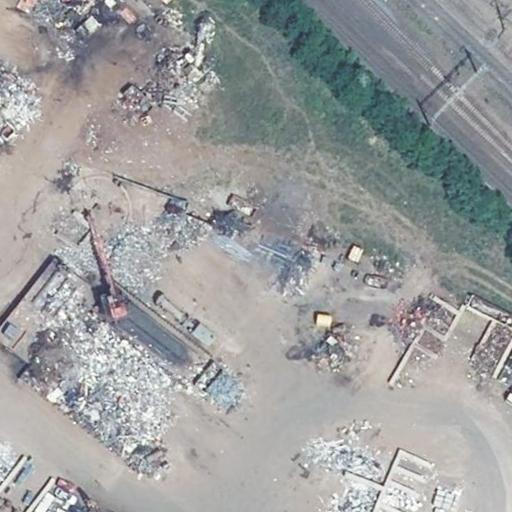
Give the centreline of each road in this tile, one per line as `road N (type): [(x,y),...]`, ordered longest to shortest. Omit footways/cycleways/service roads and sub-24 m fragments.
road 1 (unknown): [(511,439),(478,405),(402,372),(303,375),(240,407),(153,486)]
road 2 (unknown): [(0,377),(153,486)]
